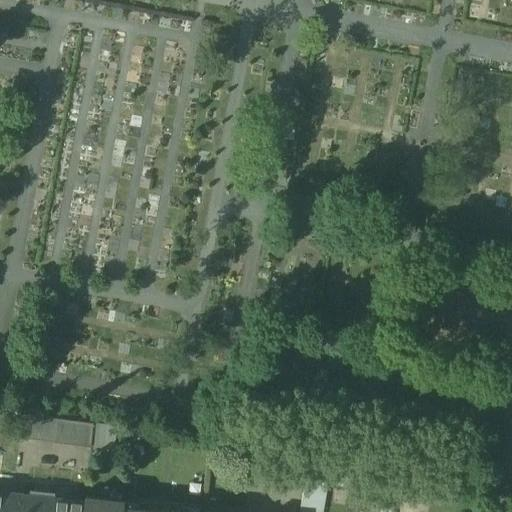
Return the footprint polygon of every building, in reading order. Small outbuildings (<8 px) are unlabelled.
[(93,423),(20,414),(17,438),(90,447),(91,440),(93,423)] [(115,426),(93,423),(91,440),(113,442),(115,426)] [(267,443),(245,441),(243,463),(265,465),(267,443)] [(302,447),(268,443),(266,465),(300,469),(302,447)] [(360,455),(336,451),(335,463),(358,466),(359,467),(360,455)] [(381,457),(360,455),(359,467),(358,466),(357,472),(358,472),(355,496),(376,499),(379,475),(381,457)] [(398,459),(381,457),(379,475),(395,478),(398,459)] [(427,463),(398,459),(395,478),(393,500),(424,504),(427,463)] [(355,477),(333,474),(331,485),(354,489),(355,477)] [(322,511),(327,485),(305,481),(299,511),(322,511)] [(23,511),(26,496),(0,493),(0,511),(23,511)] [(82,511),(84,502),(26,496),(23,511),(82,511)] [(123,500),(85,496),(84,502),(82,511),(121,511),(123,506),(123,500)]
